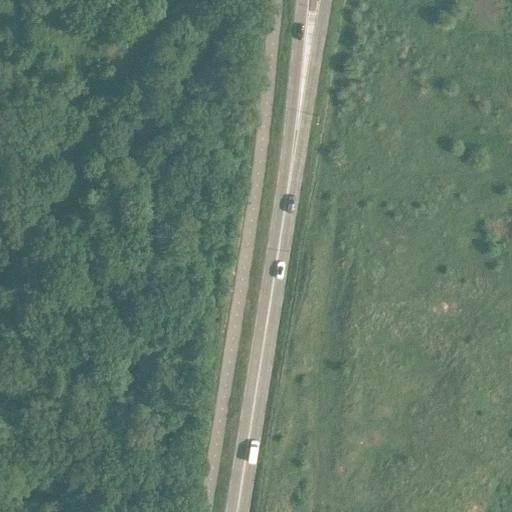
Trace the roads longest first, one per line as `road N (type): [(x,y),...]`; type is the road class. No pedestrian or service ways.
road 1 (secondary): [(234,511),(310,0)]
road 2 (unknown): [(235,0),(178,84),(131,138),(64,194),(0,270)]
